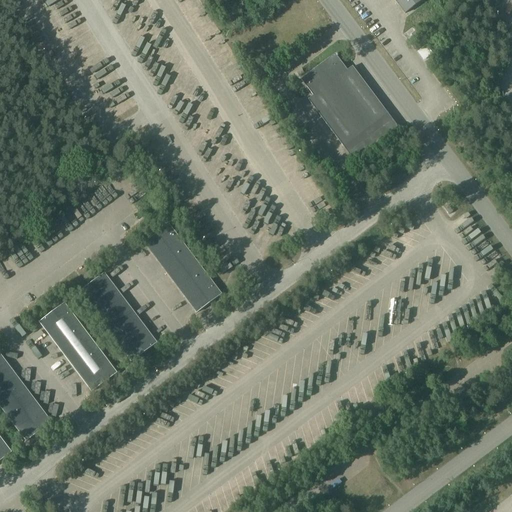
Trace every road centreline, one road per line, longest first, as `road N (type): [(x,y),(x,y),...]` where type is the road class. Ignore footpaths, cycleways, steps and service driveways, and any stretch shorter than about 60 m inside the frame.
road 1 (unknown): [(281,511),(511,339)]
road 2 (unknown): [(347,23),(294,65),(289,84),(372,214)]
